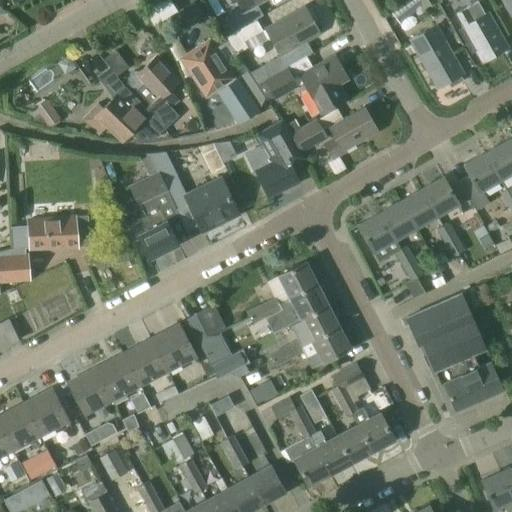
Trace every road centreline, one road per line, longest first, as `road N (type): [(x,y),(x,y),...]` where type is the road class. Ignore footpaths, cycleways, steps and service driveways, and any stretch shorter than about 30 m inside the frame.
road 1 (residential): [(0,377),(314,211)]
road 2 (residential): [(437,455),(314,211)]
road 3 (residential): [(0,121),(125,147),(235,132)]
road 4 (residential): [(432,138),(351,0)]
road 5 (residential): [(314,211),(432,138)]
road 6 (residential): [(112,0),(0,62)]
